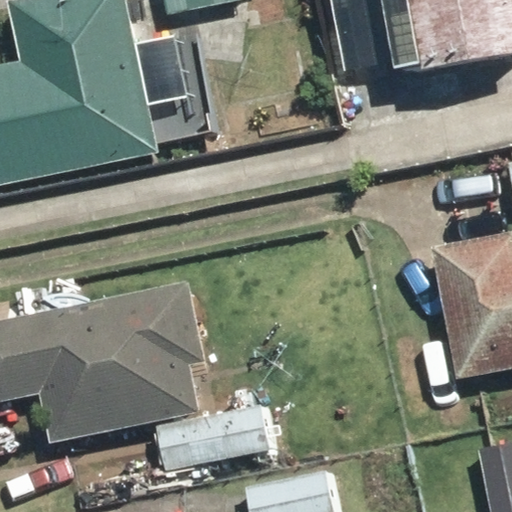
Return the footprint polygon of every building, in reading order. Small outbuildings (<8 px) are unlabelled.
[(0,195),(169,160),(159,114),(196,106),(184,45),(146,53),(135,0),(67,0),(18,10),(30,65),(0,70),(0,195)] [(165,0),(170,25),(263,9),(261,0),(165,0)] [(511,0),(395,0),(410,87),(511,69),(511,0)] [(511,239),(441,253),(467,385),(511,376),(511,239)] [(0,411),(49,402),(58,445),(221,413),(196,288),(0,326),(0,411)] [(163,434),(171,472),(286,453),(279,412),(163,434)] [(511,511),(511,450),(487,454),(496,511),(511,511)] [(342,511),(338,474),(246,494),(252,511),(342,511)]
